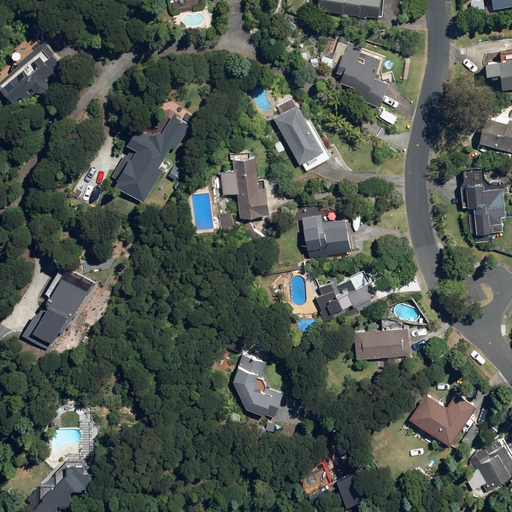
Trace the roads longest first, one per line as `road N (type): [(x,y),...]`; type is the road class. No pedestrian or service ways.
road 1 (unknown): [(417,156),(258,57),(226,48),(136,52),(112,66),(36,154),(0,225)]
road 2 (residential): [(427,259),(417,156),(438,47),(434,0)]
